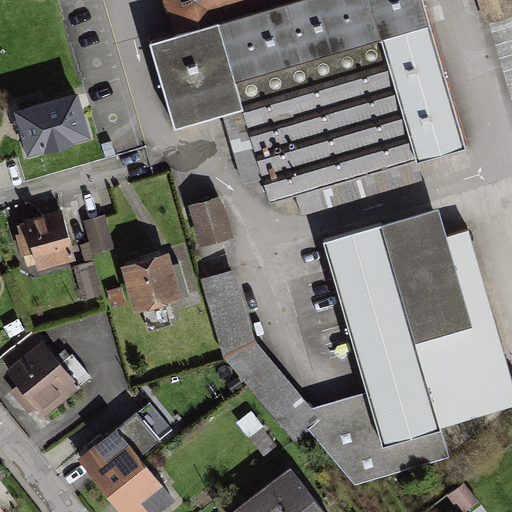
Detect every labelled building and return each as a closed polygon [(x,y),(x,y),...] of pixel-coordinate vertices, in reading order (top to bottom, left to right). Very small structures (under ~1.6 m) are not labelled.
[(418,0),(162,0),(172,33),(146,40),(172,129),(236,111),(265,210),(463,153),(418,0)] [(511,0),(475,0),(480,20),(511,12),(511,0)] [(77,88),(6,108),(20,158),(91,138),(77,88)] [(460,194),(312,229),(370,400),(378,447),(438,431),(511,401),(511,319),(510,311),(483,219),(468,223),(460,194)] [(218,197),(183,205),(193,247),(228,238),(218,197)] [(57,210),(14,222),(29,277),(72,265),(57,210)] [(166,249),(112,266),(127,314),(181,298),(166,249)] [(232,268),(198,277),(222,362),(336,490),(447,461),(438,431),(378,447),(370,400),(313,414),(253,342),(232,268)] [(39,337),(0,371),(0,376),(36,418),(77,382),(39,337)] [(118,425),(73,459),(113,511),(143,511),(169,493),(118,425)] [(322,511),(288,467),(228,511),(322,511)]
